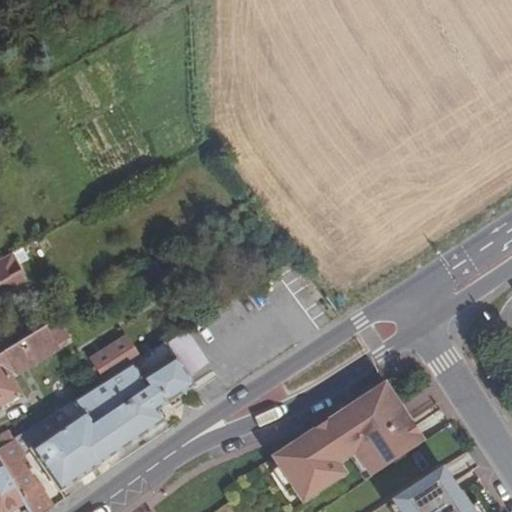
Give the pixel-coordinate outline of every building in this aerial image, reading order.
[(23,38),(43,27),(29,0),(13,0),(6,3),(23,38)] [(0,356),(6,353),(17,345),(0,311),(0,356)] [(57,347),(44,328),(17,345),(6,353),(18,372),(57,347)] [(184,373),(206,359),(190,332),(168,346),(184,373)] [(125,334),(89,355),(103,379),(139,357),(125,334)] [(30,511),(42,511),(55,504),(23,458),(33,451),(62,491),(160,424),(153,412),(189,390),(160,345),(0,448),(0,465),(23,501),(30,511)] [(0,361),(0,405),(20,393),(0,361)] [(295,503),(345,474),(338,463),(350,456),(362,477),(420,442),(383,380),(264,451),(295,503)] [(385,496),(394,511),(471,511),(442,462),(385,496)] [(0,511),(6,511),(23,501),(0,465),(0,511)]
